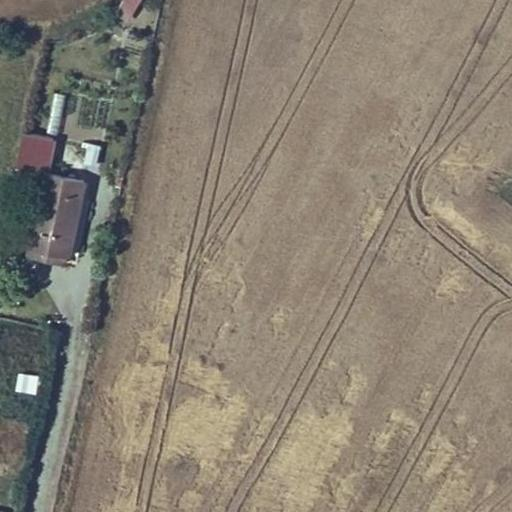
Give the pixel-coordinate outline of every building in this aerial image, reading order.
[(131,18),(141,0),(126,0),(120,11),(131,18)] [(57,132),(26,125),(19,161),(48,166),(31,251),(71,259),(86,184),(88,175),(50,166),(57,132)] [(85,139),(83,160),(97,161),(99,141),(85,139)] [(69,268),(71,259),(31,251),(28,260),(69,268)] [(16,387),(36,390),(39,373),(18,370),(16,387)]
